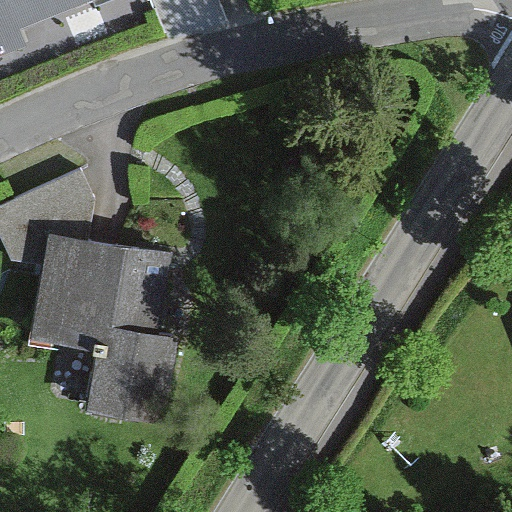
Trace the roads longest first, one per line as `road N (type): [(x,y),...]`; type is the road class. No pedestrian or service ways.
road 1 (residential): [(0,133),(116,80),(263,43),(511,0)]
road 2 (residential): [(511,77),(222,511)]
